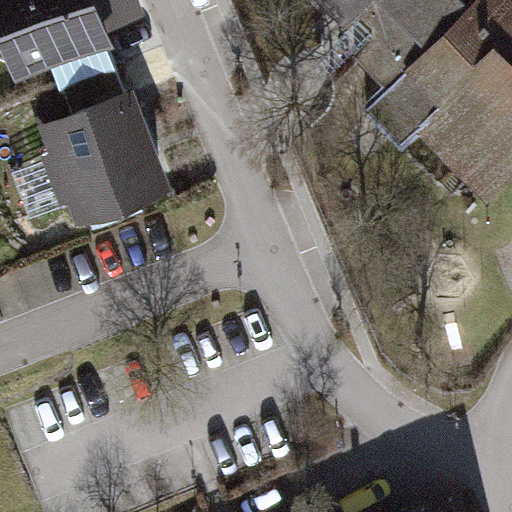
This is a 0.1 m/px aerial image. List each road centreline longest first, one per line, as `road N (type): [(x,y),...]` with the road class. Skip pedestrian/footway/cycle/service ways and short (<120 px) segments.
road 1 (residential): [(263,235),(335,369),(426,452),(494,460)]
road 2 (residential): [(263,235),(0,349)]
road 3 (residential): [(171,0),(263,235)]
